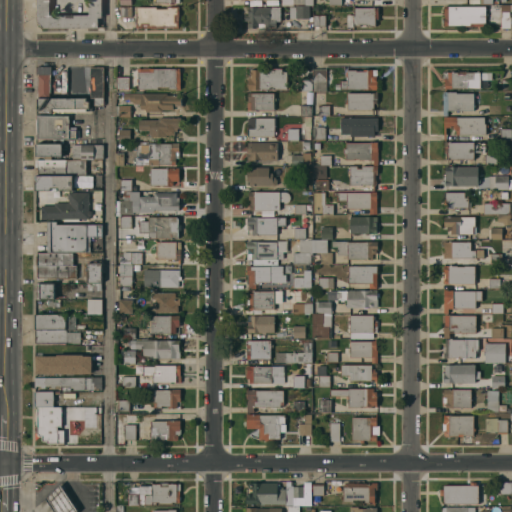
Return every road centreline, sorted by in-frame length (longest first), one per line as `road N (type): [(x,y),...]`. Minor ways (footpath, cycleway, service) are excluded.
road 1 (residential): [(413,0),(410,511)]
road 2 (residential): [(511,48),(0,50)]
road 3 (residential): [(215,0),(213,511)]
road 4 (tertiary): [(511,461),(3,462)]
road 5 (primary): [(5,0),(4,409)]
